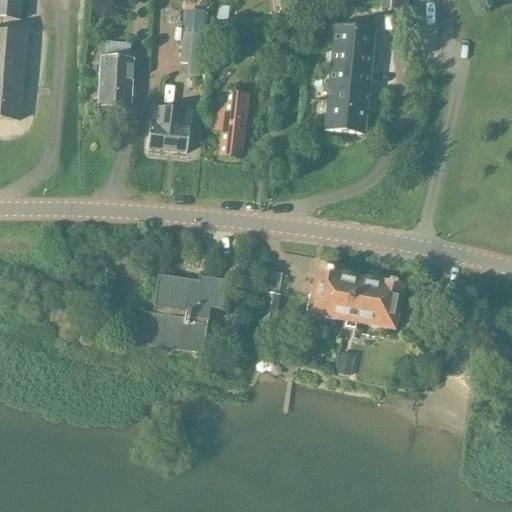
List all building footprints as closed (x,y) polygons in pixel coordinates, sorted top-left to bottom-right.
[(0,0),(0,20),(19,22),(21,0),(0,0)] [(380,0),(380,10),(384,10),(406,11),(406,0),(380,0)] [(217,43),(235,44),(236,25),(218,23),(217,43)] [(302,48),(324,50),(325,30),(303,28),(302,48)] [(363,137),(373,33),(333,30),(323,134),(363,137)] [(183,44),(182,54),(201,56),(203,35),(184,34),(183,44)] [(22,68),(24,38),(0,35),(0,121),(17,123),(21,82),(22,68)] [(129,111),(132,63),(100,61),(97,109),(129,111)] [(247,97),(237,96),(228,95),(225,95),(223,116),(214,115),(212,132),(221,133),(218,158),(239,161),(247,97)] [(185,155),(189,114),(152,111),(149,126),(146,151),(185,155)] [(313,293),(308,315),(321,318),(324,321),(329,322),(334,321),(344,323),(353,279),(337,276),(337,274),(331,273),(331,272),(324,270),(323,272),(317,270),(314,284),(311,284),(309,293),(313,293)] [(345,323),(343,329),(353,331),(355,325),(366,327),(370,330),(375,331),(379,330),(392,332),(400,286),(394,285),(394,284),(387,282),(387,284),(382,283),(383,280),(364,276),(363,281),(353,279),(344,323),(345,323)] [(221,313),(226,282),(198,278),(197,284),(158,279),(158,277),(157,277),(151,316),(142,314),(138,346),(202,356),(208,311),(220,313),(221,313)] [(264,295),(259,332),(261,333),(270,334),(273,335),(279,297),(277,297),(266,294),(265,294),(264,295)] [(232,317),(243,319),(245,307),(234,305),(232,317)] [(336,375),(350,378),(354,357),(339,354),(336,375)]
